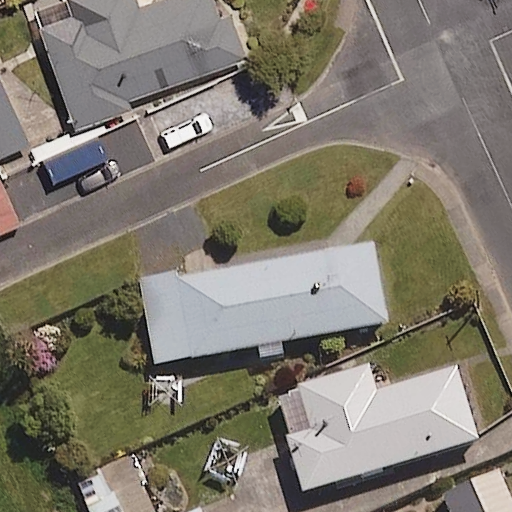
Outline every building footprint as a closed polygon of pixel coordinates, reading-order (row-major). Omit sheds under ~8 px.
[(159,0),(145,5),(143,0),(72,0),(78,14),(46,25),(82,126),(137,106),(134,97),(253,55),(237,12),(226,16),(219,0),(159,0)] [(0,148),(24,137),(0,84),(0,148)] [(397,331),(383,249),(186,283),(185,278),(146,285),(161,372),(397,331)] [(488,447),(465,373),(385,396),(378,371),(305,393),(319,436),(293,444),(311,502),(488,447)] [(152,511),(130,461),(76,485),(87,511),(152,511)] [(511,511),(511,499),(498,472),(439,496),(446,511),(511,511)]
